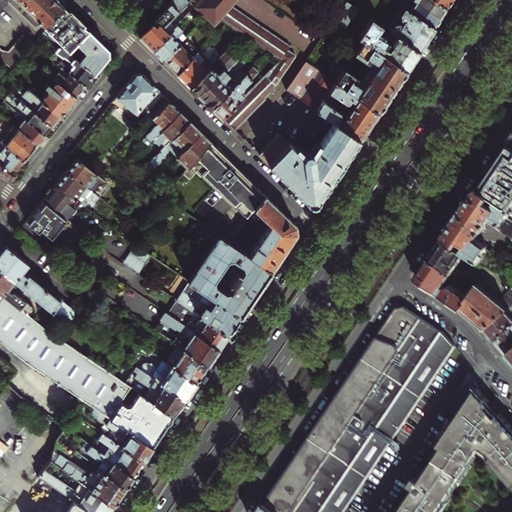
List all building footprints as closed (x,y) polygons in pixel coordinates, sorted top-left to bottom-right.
[(20,0),(44,22),(62,3),(58,0),(20,0)] [(152,50),(175,27),(168,20),(178,10),(180,13),(190,2),(188,1),(187,0),(172,0),(138,35),(144,41),(152,50)] [(214,25),(220,18),(231,5),(235,0),(188,0),(188,1),(190,2),(214,25)] [(333,19),(345,27),(357,8),(346,0),(333,19)] [(401,4),(434,27),(440,18),(447,7),(435,0),(400,0),(399,3),(401,4)] [(73,14),(62,3),(44,22),(43,23),(48,28),(42,31),(60,45),(66,50),(75,40),(87,28),(73,14)] [(386,27),(418,50),(425,39),(434,27),(401,4),(386,27)] [(222,118),(235,131),(266,99),(265,98),(271,92),(270,91),(276,85),(275,85),(295,55),(295,54),(288,49),(290,45),(231,5),(220,18),(280,59),(243,96),(222,118)] [(362,39),(406,68),(410,62),(418,50),(386,27),(370,17),(357,36),(362,39)] [(163,60),(179,44),(173,38),(182,29),(177,24),(175,27),(152,50),(158,56),(163,60)] [(99,39),(87,28),(75,40),(86,51),(79,61),(92,72),(94,73),(109,55),(108,48),(99,39)] [(0,60),(1,59),(12,68),(33,43),(22,34),(8,51),(2,50),(0,48),(0,60)] [(176,73),(197,51),(186,40),(188,38),(186,36),(179,44),(163,60),(170,67),(176,73)] [(335,81),(378,110),(392,88),(406,68),(362,39),(353,52),(364,59),(367,55),(378,62),(375,66),(373,65),(370,65),(367,70),(370,72),(366,78),(364,76),(361,79),(362,81),(364,83),(361,87),(350,79),(353,75),(343,68),(335,81)] [(90,74),(92,72),(79,61),(66,50),(60,45),(56,50),(62,56),(57,62),(61,66),(84,84),(87,86),(91,81),(94,78),(91,76),(92,76),(90,74)] [(190,86),(206,69),(213,62),(199,49),(197,51),(176,73),(183,80),(190,86)] [(212,107),(233,85),(228,80),(244,64),(245,60),(242,57),(239,57),(238,57),(236,60),(225,50),(216,59),(227,69),(219,77),(217,75),(211,75),(206,69),(190,86),(201,97),(212,107)] [(335,81),(305,60),(285,89),(335,122),(359,138),(363,132),(368,124),(373,117),(378,110),(335,81)] [(217,112),(222,118),(243,96),(238,91),(258,71),(252,65),(233,85),(212,107),(217,112)] [(80,89),(84,84),(61,66),(52,77),(56,80),(76,95),(80,89)] [(149,120),(151,118),(168,100),(151,84),(141,74),(135,74),(116,97),(136,113),(138,111),(149,120)] [(68,105),(76,95),(56,80),(51,85),(47,82),(45,85),(49,89),(40,99),(60,115),(68,105)] [(56,120),(60,115),(40,99),(22,84),(20,86),(23,89),(22,90),(24,92),(22,95),(30,101),(27,106),(51,126),(56,120)] [(48,129),(51,126),(27,106),(20,100),(16,105),(22,109),(18,113),(25,119),(44,134),(48,129)] [(149,142),(152,138),(179,111),(174,106),(168,100),(151,118),(156,122),(143,135),(140,138),(143,141),(145,139),(149,142)] [(160,141),(165,146),(189,121),(184,116),(179,111),(152,138),(155,141),(157,139),(160,141)] [(31,151),(37,143),(18,127),(0,113),(0,140),(2,142),(24,159),(31,151)] [(151,118),(149,120),(139,131),(143,135),(156,122),(151,118)] [(41,139),(44,134),(25,119),(18,127),(37,143),(41,139)] [(260,131),(258,135),(264,139),(269,133),(274,137),(278,132),(262,120),(256,129),(260,131)] [(169,149),(176,156),(199,131),(194,125),(189,121),(165,146),(149,162),(155,168),(167,155),(167,152),(167,151),(169,149)] [(287,141),(266,161),(308,201),(311,203),(314,202),(317,201),(334,176),(359,138),(335,122),(320,144),(318,144),(316,144),(310,153),(309,152),(306,152),(304,153),(296,145),(294,145),(292,146),(287,141)] [(204,135),(199,131),(176,156),(183,163),(187,167),(210,141),(204,135)] [(262,157),(266,161),(287,141),(279,133),(259,154),(262,157)] [(165,194),(163,197),(219,234),(226,239),(240,223),(253,207),(264,194),(235,166),(210,141),(187,167),(165,194)] [(15,170),(24,159),(2,142),(0,144),(0,171),(9,178),(10,177),(12,177),(15,172),(15,170)] [(487,173),(476,188),(511,213),(511,142),(509,147),(506,144),(487,173)] [(67,170),(95,193),(104,181),(76,158),(71,164),(67,170)] [(149,162),(139,173),(150,182),(159,172),(155,168),(149,162)] [(165,194),(187,167),(183,163),(160,190),(165,194)] [(56,182),(80,201),(85,205),(95,193),(67,170),(62,176),(56,182)] [(139,173),(119,193),(147,216),(163,197),(165,194),(160,190),(150,182),(139,173)] [(47,194),(70,213),(74,208),(80,201),(56,182),(53,186),(51,189),(49,188),(45,193),(47,194)] [(443,238),(466,253),(476,259),(487,245),(475,237),(477,235),(478,236),(480,236),(485,228),(484,225),(491,215),(493,216),(493,220),(497,224),(503,216),(511,222),(511,213),(476,188),(473,193),(458,215),(443,238)] [(70,213),(47,194),(44,197),(42,200),(55,211),(65,219),(70,213)] [(253,207),(270,223),(279,230),(296,225),(277,206),(264,194),(253,207)] [(55,211),(42,200),(31,213),(25,221),(39,231),(41,228),(56,240),(70,222),(65,219),(55,211)] [(511,222),(503,216),(497,224),(500,227),(498,231),(511,240),(511,222)] [(19,228),(32,239),(39,231),(25,221),(19,228)] [(226,239),(240,249),(252,231),(240,223),(226,239)] [(279,230),(270,223),(249,255),(271,270),(281,255),(297,232),(296,225),(279,230)] [(226,239),(219,234),(188,280),(191,282),(240,315),(251,299),(271,270),(249,255),(240,249),(226,239)] [(429,257),(452,273),(466,253),(443,238),(437,246),(429,257)] [(0,268),(12,279),(14,280),(62,318),(63,317),(68,320),(76,311),(61,299),(60,300),(23,270),(28,263),(6,244),(0,251),(0,268)] [(489,247),(487,245),(476,259),(479,261),(489,247)] [(139,248),(134,255),(144,262),(149,254),(139,248)] [(127,266),(137,273),(144,262),(134,255),(127,266)] [(423,266),(416,277),(462,309),(468,298),(450,285),(456,276),(452,273),(429,257),(423,266)] [(12,279),(0,268),(0,292),(1,294),(18,307),(25,298),(7,284),(12,279)] [(475,288),(468,298),(462,309),(463,310),(474,319),(485,328),(511,304),(511,287),(498,299),(478,284),(482,278),(476,273),(468,284),(475,288)] [(178,301),(228,334),(232,327),(240,315),(191,282),(178,301)] [(144,396),(50,333),(28,315),(18,307),(1,294),(0,295),(0,340),(26,361),(34,367),(82,399),(95,408),(152,446),(159,436),(174,415),(144,396)] [(169,315),(219,348),(223,342),(228,334),(178,301),(169,315)] [(345,511),(459,350),(441,331),(405,304),(396,308),(328,411),(278,483),(264,503),(277,511),(345,511)] [(511,304),(485,328),(490,333),(496,340),(511,325),(511,304)] [(178,344),(208,364),(213,356),(219,348),(169,315),(165,312),(161,319),(175,328),(176,328),(176,327),(180,330),(173,341),(178,344)] [(511,325),(496,340),(502,347),(507,353),(511,348),(511,325)] [(166,361),(196,382),(200,375),(208,364),(178,344),(166,361)] [(136,366),(185,398),(189,391),(196,382),(166,361),(162,359),(156,369),(147,363),(144,363),(143,365),(141,363),(140,365),(137,363),(136,366)] [(144,396),(174,415),(178,409),(185,398),(136,366),(133,370),(137,372),(134,376),(150,387),(144,396)] [(72,413),(82,399),(34,367),(22,380),(72,413)] [(511,511),(511,423),(506,416),(480,386),(472,397),(461,412),(465,415),(435,457),(439,460),(423,482),(418,478),(410,489),(413,490),(397,511),(440,511),(454,493),(451,491),(479,449),(486,453),(509,480),(511,483),(511,511)] [(112,440),(143,461),(147,454),(152,446),(95,408),(91,415),(112,429),(116,429),(118,430),(112,440)] [(105,455),(133,476),(137,469),(143,461),(112,440),(102,433),(98,439),(111,447),(105,455)] [(80,481),(113,504),(118,496),(124,487),(102,471),(99,477),(94,473),(91,471),(87,476),(85,479),(82,477),(84,474),(67,462),(74,451),(56,439),(50,460),(80,481)] [(102,471),(124,487),(128,482),(133,476),(105,455),(86,442),(80,450),(94,459),(96,457),(102,462),(98,468),(102,471)] [(99,477),(102,471),(98,468),(94,473),(99,477)] [(62,491),(92,511),(107,511),(108,511),(113,504),(80,481),(74,490),(43,469),(38,475),(62,491)] [(92,511),(62,491),(47,511),(92,511)] [(277,511),(264,503),(260,509),(257,511),(277,511)]
